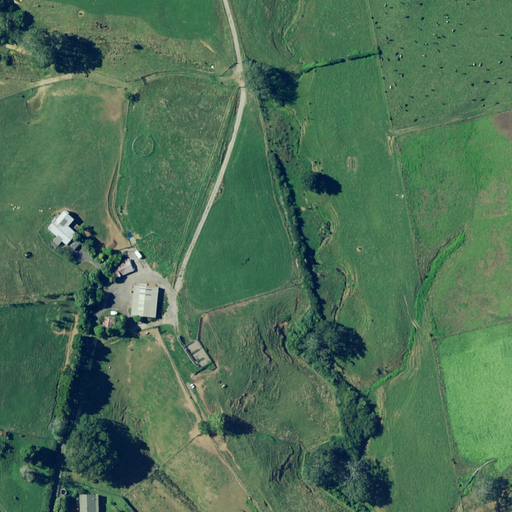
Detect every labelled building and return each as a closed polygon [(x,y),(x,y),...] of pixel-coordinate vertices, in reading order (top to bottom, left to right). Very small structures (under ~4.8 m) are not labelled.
[(78,225),(73,221),(75,219),(65,211),(57,219),(56,218),(47,228),(57,236),(50,244),(56,249),(63,241),(73,250),(78,244),(73,239),(77,234),(73,231),(78,225)] [(134,270),(129,259),(110,267),(115,279),(134,270)] [(158,288),(134,286),(132,315),(156,318),(158,288)] [(116,318),(102,317),(101,328),(115,330),(116,318)] [(98,511),(98,495),(79,495),(79,511),(98,511)]
